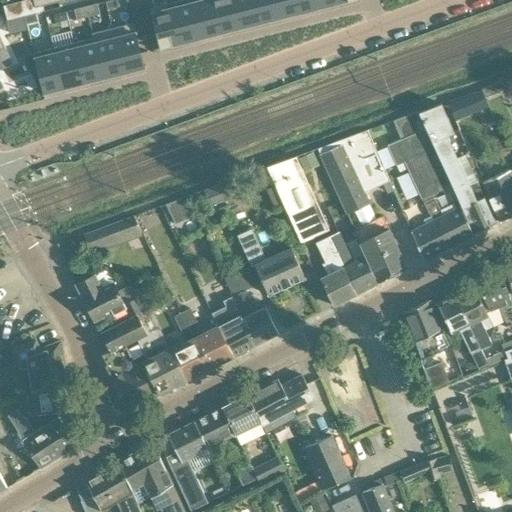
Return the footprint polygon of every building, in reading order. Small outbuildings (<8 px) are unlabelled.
[(106,1),(108,9),(119,6),(117,0),(111,0),(107,1),(106,1)] [(200,38),(190,0),(181,0),(170,3),(181,43),(200,38)] [(220,33),(211,0),(200,0),(192,2),(191,0),(190,0),(200,38),(220,33)] [(240,28),(232,0),(211,0),(220,33),(240,28)] [(260,23),(253,0),(232,0),(240,28),(260,23)] [(279,18),(274,0),(253,0),(260,23),(279,18)] [(299,13),(295,0),(274,0),(279,18),(299,13)] [(319,8),(316,0),(295,0),(299,13),(319,8)] [(86,6),(88,15),(100,12),(97,3),(96,4),(86,6)] [(160,48),(181,43),(170,3),(149,8),(160,48)] [(77,18),(88,15),(86,6),(74,9),(77,18)] [(68,19),(66,12),(54,15),(56,22),(68,19)] [(33,14),(24,16),(26,24),(35,22),(33,14)] [(23,17),(7,22),(10,33),(26,29),(23,17)] [(112,28),(123,73),(144,67),(133,23),(112,28)] [(123,73),(112,28),(92,33),(104,78),(123,73)] [(104,78),(92,33),(91,33),(92,38),(74,43),(84,83),(104,78)] [(84,83),(74,43),(54,48),(64,88),(84,83)] [(64,88),(54,48),(33,53),(43,93),(64,88)] [(482,90),(484,96),(511,85),(511,81),(511,78),(482,90)] [(481,90),(447,104),(455,122),(488,107),(481,90)] [(418,112),(452,185),(475,234),(496,224),(476,181),(481,179),(479,174),(477,175),(458,128),(453,130),(441,103),(418,112)] [(452,185),(418,112),(393,120),(400,139),(386,145),(395,165),(404,161),(421,198),(431,215),(423,219),(425,224),(409,232),(423,260),(473,235),(460,205),(442,214),(434,197),(436,192),(438,191),(452,185)] [(317,152),(332,183),(346,213),(370,202),(364,191),(389,180),(367,129),(317,148),(318,151),(317,152)] [(312,154),(299,160),(303,170),(317,164),(312,154)] [(308,194),(292,157),(266,167),(300,242),(328,229),(311,192),(308,194)] [(511,173),(510,169),(482,182),(500,222),(511,216),(511,173)] [(203,189),(203,191),(209,206),(236,196),(229,180),(203,189)] [(165,204),(165,205),(175,223),(197,214),(189,196),(165,204)] [(151,231),(154,230),(159,246),(174,241),(163,207),(145,213),(151,231)] [(85,234),(90,249),(140,231),(134,216),(85,234)] [(354,229),(360,242),(379,282),(407,268),(380,216),(354,229)] [(251,265),(222,278),(223,278),(252,267),(255,265),(260,276),(262,281),(268,295),(305,278),(290,247),(266,258),(252,229),(238,235),(251,265)] [(337,232),(328,237),(356,294),(378,283),(364,256),(353,262),(337,232)] [(319,278),(324,288),(333,305),(356,294),(328,237),(319,241),(319,240),(314,243),(324,263),(322,264),(327,274),(319,278)] [(252,267),(223,278),(232,297),(234,301),(243,318),(256,345),(278,333),(265,306),(255,311),(244,290),(262,281),(260,276),(255,265),(252,267)] [(500,272),(477,283),(490,309),(499,305),(509,326),(511,324),(511,304),(505,282),(500,272)] [(94,275),(76,284),(94,320),(110,312),(116,324),(100,332),(101,333),(123,322),(137,315),(150,308),(150,307),(156,304),(142,278),(117,291),(113,283),(101,289),(94,275)] [(474,285),(455,294),(469,323),(480,347),(490,342),(485,331),(493,327),(487,315),(474,285)] [(480,347),(469,323),(455,294),(437,303),(451,332),(459,328),(471,352),(479,371),(488,367),(489,367),(485,359),(479,348),(480,347)] [(234,301),(232,297),(223,301),(225,306),(212,313),(219,325),(233,356),(256,345),(243,318),(234,301)] [(403,313),(421,361),(450,348),(430,299),(403,313)] [(136,340),(147,359),(142,362),(158,393),(186,379),(171,349),(161,327),(150,308),(137,315),(123,322),(134,341),(136,340)] [(190,308),(182,312),(189,326),(197,322),(190,308)] [(182,330),(189,326),(182,312),(181,312),(174,316),(180,327),(182,330)] [(123,322),(101,333),(110,351),(102,355),(107,365),(106,365),(127,409),(158,393),(142,362),(136,365),(126,345),(134,341),(123,322)] [(219,325),(204,333),(195,338),(210,367),(233,356),(219,325)] [(210,367),(195,338),(182,343),(171,349),(186,379),(208,368),(210,367)] [(0,353),(0,367),(14,363),(15,369),(29,367),(33,389),(67,384),(61,340),(44,347),(45,350),(41,352),(35,340),(13,349),(10,343),(0,353)] [(504,359),(504,351),(485,359),(489,367),(504,359)] [(454,357),(423,369),(431,389),(462,377),(454,357)] [(278,379),(248,395),(260,420),(262,423),(284,411),(313,398),(302,374),(281,385),(278,379)] [(67,384),(33,389),(37,415),(71,410),(67,384)] [(248,395),(222,407),(235,433),(240,444),(265,432),(260,420),(248,395)] [(222,407),(194,421),(206,447),(234,433),(239,444),(240,444),(235,433),(222,407)] [(17,409),(7,415),(29,451),(40,468),(76,444),(59,418),(35,433),(24,415),(22,417),(17,409)] [(183,459),(206,447),(194,421),(168,435),(171,443),(162,447),(185,497),(197,491),(183,459)] [(332,435),(313,443),(304,447),(323,488),(332,485),(350,477),(332,435)] [(184,511),(153,442),(118,462),(130,490),(131,490),(143,483),(156,508),(164,505),(166,511),(184,511)] [(439,474),(452,470),(448,454),(435,458),(423,461),(410,467),(415,479),(427,474),(428,481),(440,478),(439,474)] [(280,471),(274,458),(253,468),(259,482),(280,471)] [(140,511),(131,490),(130,490),(118,462),(75,487),(81,500),(85,511),(94,511),(118,499),(123,511),(140,511)] [(249,463),(235,470),(242,484),(257,477),(249,463)] [(394,511),(383,483),(362,492),(370,511),(394,511)] [(335,511),(362,511),(355,492),(331,502),(335,511)] [(321,494),(309,500),(315,511),(320,511),(328,508),(321,494)]
